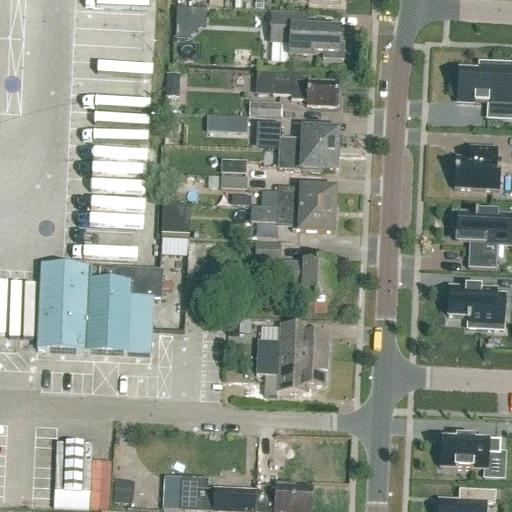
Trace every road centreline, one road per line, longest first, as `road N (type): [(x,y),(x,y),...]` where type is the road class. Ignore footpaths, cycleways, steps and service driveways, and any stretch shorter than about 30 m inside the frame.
road 1 (residential): [(379,425),(0,409)]
road 2 (unclassified): [(381,378),(409,4)]
road 3 (unknown): [(6,0),(12,158),(0,165)]
road 4 (residential): [(381,378),(511,384)]
